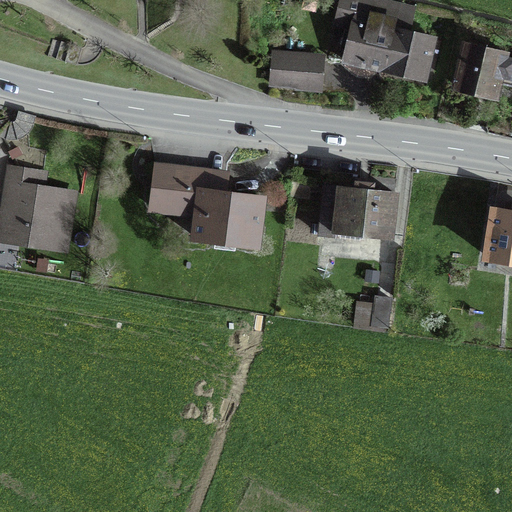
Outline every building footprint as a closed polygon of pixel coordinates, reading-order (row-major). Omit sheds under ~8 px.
[(414,11),(369,0),(342,0),(337,23),(353,27),(346,61),(424,78),(434,39),(408,33),(414,11)] [(511,60),(504,58),(505,56),(465,47),(456,86),(495,95),(499,80),(506,82),(506,84),(511,85),(511,60)] [(274,54),(271,84),(319,88),(321,58),(274,54)] [(261,197),(191,186),(194,171),(157,166),(152,206),(200,212),(197,236),(256,244),(261,197)] [(43,173),(11,169),(1,236),(22,239),(21,242),(64,249),(73,194),(40,188),(43,173)] [(356,189),(326,186),(321,237),(344,239),(345,231),(389,235),(393,192),(370,191),(371,185),(357,184),(356,189)] [(487,256),(511,259),(511,212),(494,210),(487,256)] [(392,299),(376,297),(372,325),(388,326),(392,299)]
